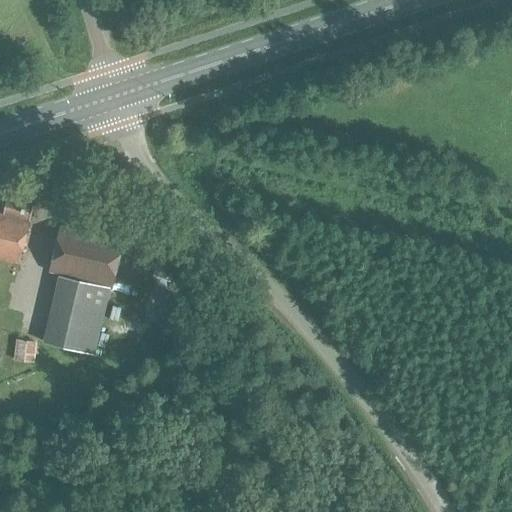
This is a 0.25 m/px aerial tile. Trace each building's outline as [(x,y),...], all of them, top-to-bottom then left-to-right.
[(3,215),(0,214),(0,259),(20,265),(34,204),(7,197),(3,215)] [(49,273),(112,288),(113,288),(125,241),(60,225),(49,273)] [(112,288),(79,281),(73,310),(105,317),(112,288)] [(0,348),(6,349),(10,328),(0,325),(0,348)] [(210,345),(200,336),(185,352),(195,362),(210,345)] [(22,339),(22,353),(43,354),(43,339),(22,339)]
